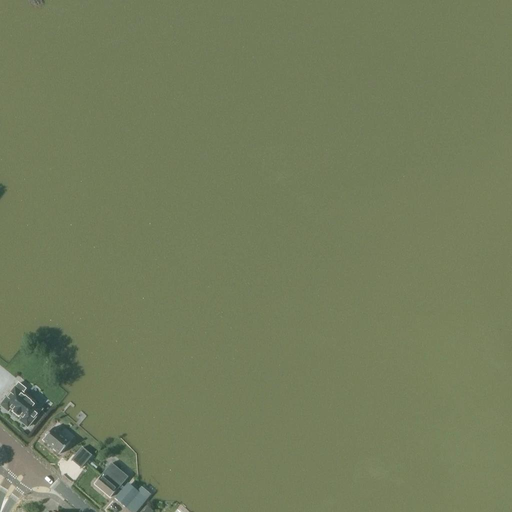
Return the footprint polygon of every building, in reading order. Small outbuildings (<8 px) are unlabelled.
[(27,427),(42,409),(36,403),(23,392),(25,389),(18,383),(15,388),(0,405),(8,412),(10,409),(13,412),(12,412),(18,417),(19,416),(21,419),(19,421),(27,427)] [(70,442),(53,428),(43,440),(59,454),(70,442)] [(82,448),(72,460),(81,468),(91,456),(82,448)] [(104,472),(94,484),(110,498),(117,490),(118,490),(128,477),(112,463),(104,472)] [(120,492),(115,498),(130,511),(135,511),(149,497),(151,495),(141,486),(140,487),(137,491),(128,483),(124,488),(120,492)]
